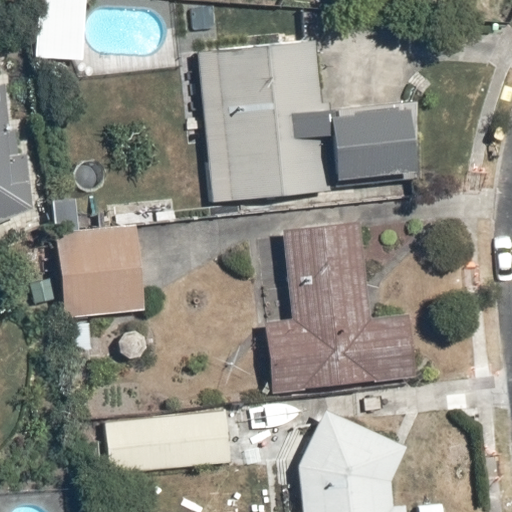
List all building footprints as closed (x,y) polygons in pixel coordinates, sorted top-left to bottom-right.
[(88,0),(39,0),(40,61),(88,61),(88,0)] [(322,40),(202,48),(213,202),(333,193),(322,40)] [(0,215),(27,199),(28,161),(16,161),(8,94),(0,94),(0,215)] [(411,101),(334,108),(340,178),(417,172),(411,101)] [(363,218),(285,228),(296,314),(269,318),(278,392),(420,374),(412,314),(376,319),(363,218)] [(145,227),(60,230),(63,314),(148,311),(145,227)] [(307,509),(282,511),(408,511),(401,441),(330,406),(302,460),(307,509)] [(226,407),(106,414),(109,476),(230,468),(226,407)]
